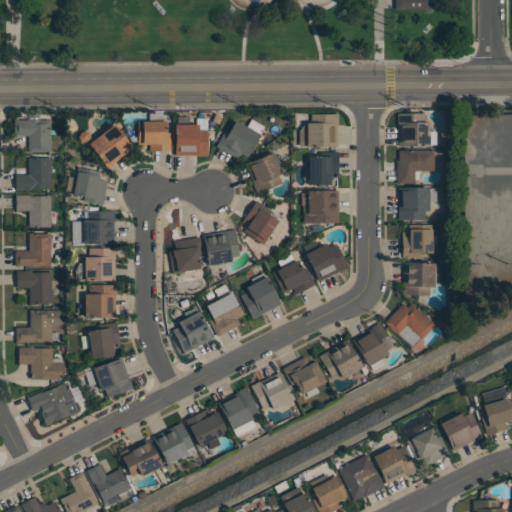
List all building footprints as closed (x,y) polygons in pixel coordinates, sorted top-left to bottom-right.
[(432,9),(431,0),(393,0),(394,10),(432,9)] [(396,114),(397,146),(434,145),(434,133),(429,133),(428,121),(424,121),(424,113),(396,114)] [(49,119),(39,119),(39,114),(26,115),(26,120),(13,120),(14,136),(27,136),(28,153),(50,152),(49,119)] [(305,146),(336,147),(337,114),(311,114),(311,122),(306,122),(305,146)] [(174,156),(207,155),(206,119),(196,119),(196,124),(174,124),(174,156)] [(234,120),(228,132),(224,130),(215,147),(238,159),(241,152),(248,155),(263,126),(250,119),(246,127),(234,120)] [(165,121),(137,121),(137,143),(148,143),(148,151),(170,151),(170,132),(165,132),(165,121)] [(87,144),(106,168),(132,148),(113,124),(87,144)] [(397,183),(413,183),(413,171),(433,171),(433,150),(396,151),(397,183)] [(247,161),(255,190),(281,183),(278,175),(281,174),(274,153),(247,161)] [(337,155),(307,155),(307,184),(337,184),(337,155)] [(50,158),(28,158),(27,175),(15,175),(15,189),(50,189),(50,158)] [(74,179),(68,178),(65,193),(85,196),(84,201),(102,205),(107,178),(76,172),(74,179)] [(424,220),(424,210),(428,210),(428,201),(435,201),(435,187),(397,187),(397,220),(424,220)] [(338,222),(337,190),(301,191),(301,223),(338,222)] [(49,227),(50,195),(15,195),(15,210),(27,211),(27,227),(49,227)] [(242,232),(264,244),(278,218),(252,204),(242,222),(246,224),(242,232)] [(113,211),(87,211),(87,221),(82,221),(82,230),(73,230),(73,244),(113,244),(113,211)] [(408,229),(408,236),(401,236),(402,255),(433,255),(433,243),(431,243),(431,229),(408,229)] [(238,256),(235,232),(204,235),(206,264),(231,262),(230,257),(238,256)] [(14,251),(15,266),(50,266),(50,233),(28,233),(28,250),(14,251)] [(169,250),(171,273),(200,270),(197,237),(174,240),(175,249),(169,250)] [(304,253),(317,282),(347,268),(336,244),(327,248),(325,243),(304,253)] [(114,281),(114,248),(85,248),(84,271),(87,271),(87,280),(114,281)] [(271,272),(281,293),(292,288),(295,294),(314,285),(308,273),(304,275),(297,260),(271,272)] [(429,295),(429,287),(433,287),(434,263),(403,262),(402,295),(429,295)] [(51,271),(16,272),(16,287),(29,287),(29,304),(52,304),(51,271)] [(238,292),(251,319),(280,304),(267,277),(238,292)] [(83,317),(114,318),(115,285),(87,284),(87,293),(83,293),(83,317)] [(239,325),(236,318),(242,315),(231,293),(203,306),(217,336),(239,325)] [(407,299),(386,322),(411,347),(433,324),(407,299)] [(60,310),(29,310),(29,327),(15,327),(15,342),(50,342),(50,326),(60,325),(60,310)] [(212,339),(199,312),(169,327),(183,353),(212,339)] [(112,357),(112,347),(118,346),(117,322),(107,323),(107,329),(83,330),(84,348),(90,347),(90,358),(112,357)] [(364,366),(388,356),(385,349),(391,347),(381,325),(352,337),(364,366)] [(329,381),(360,369),(349,342),(319,353),(329,381)] [(32,379),(62,379),(62,359),(52,359),(51,347),(17,348),(18,364),(31,364),(32,379)] [(315,361),(308,364),(304,356),(283,366),(297,395),(325,382),(315,361)] [(260,410),(270,406),(271,409),(292,401),(280,373),(250,385),(260,410)] [(78,411),(65,381),(26,398),(32,412),(38,409),(45,425),(78,411)] [(233,436),(254,426),(249,415),(257,412),(246,389),(217,403),(233,436)] [(216,437),(221,435),(213,413),(206,416),(204,411),(185,418),(195,447),(206,442),(209,449),(218,445),(216,437)] [(451,451),(481,438),(470,412),(461,416),(460,413),(439,423),(451,451)] [(191,445),(181,422),(151,436),(165,465),(187,454),(184,449),(191,445)] [(423,457),(427,464),(446,454),(432,426),(404,440),(415,461),(423,457)] [(118,453),(129,477),(140,472),(142,475),(160,466),(148,439),(118,453)] [(401,442),(372,456),(385,484),(414,470),(401,442)] [(382,488),(367,454),(336,468),(352,501),(382,488)] [(87,469),(103,507),(132,495),(121,468),(104,475),(99,464),(87,469)] [(74,492),(60,498),(66,511),(85,511),(84,509),(96,504),(81,472),(68,478),(74,492)] [(335,501),(345,496),(335,476),(308,489),(318,511),(329,511),(339,507),(335,501)] [(312,511),(301,490),(295,494),(292,489),(278,497),(284,507),(276,511),(275,511),(312,511)] [(21,503),(24,511),(59,511),(54,499),(38,506),(34,497),(21,503)] [(489,500),(471,500),(471,511),(502,511),(503,508),(489,509),(489,500)]
